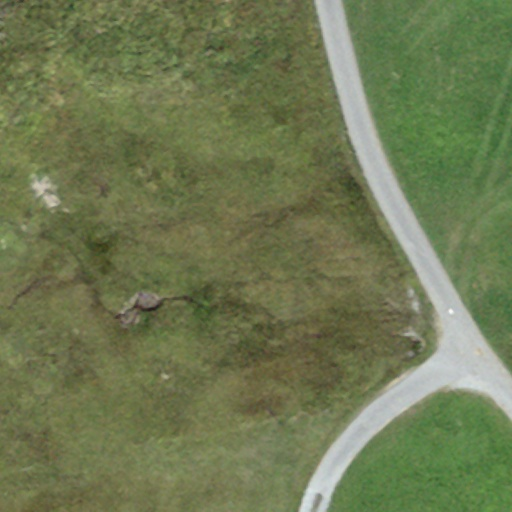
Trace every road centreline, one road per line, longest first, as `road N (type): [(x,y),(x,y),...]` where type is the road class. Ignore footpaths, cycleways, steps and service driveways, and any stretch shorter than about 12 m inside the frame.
road 1 (track): [(511,406),(465,350),(366,145),(331,0)]
road 2 (track): [(313,511),(320,488),(381,409),(465,350)]
